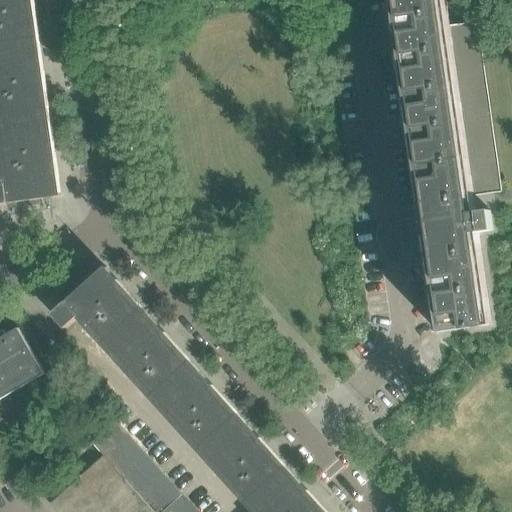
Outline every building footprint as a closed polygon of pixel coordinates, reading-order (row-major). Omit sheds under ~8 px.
[(59,195),(39,55),(31,0),(0,0),(0,149),(5,182),(0,182),(0,205),(62,197),(61,195),(59,195)] [(502,192),(478,23),(450,27),(445,0),(390,0),(419,205),(425,204),(426,217),(418,218),(420,234),(419,234),(417,236),(417,239),(418,241),(420,242),(422,242),(424,240),(425,238),(429,237),(432,256),(427,257),(438,333),(492,326),(479,233),(493,231),(490,211),(476,214),(473,196),(502,192)] [(323,511),(226,404),(105,271),(107,269),(106,268),(53,315),(66,329),(78,318),(113,357),(253,511),(323,511)] [(0,401),(46,375),(19,329),(0,340),(0,401)] [(163,511),(182,495),(117,423),(93,444),(104,456),(51,505),(57,511),(163,511)] [(197,511),(182,495),(163,511),(197,511)]
